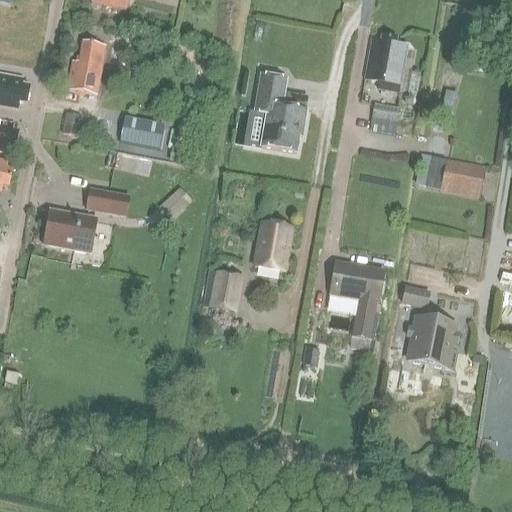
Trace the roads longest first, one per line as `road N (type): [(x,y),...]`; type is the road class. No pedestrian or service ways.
road 1 (unclassified): [(15,241),(60,0)]
road 2 (residential): [(478,348),(511,143)]
